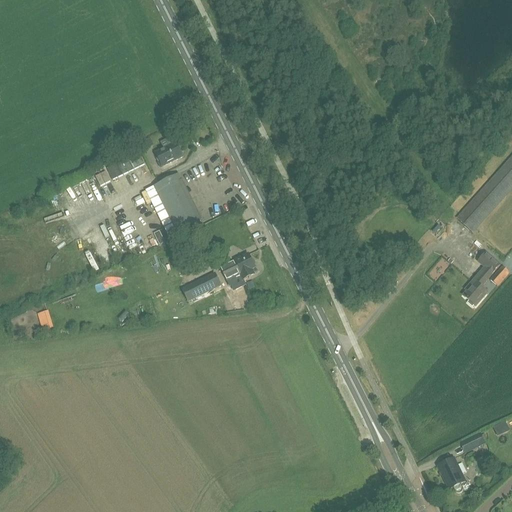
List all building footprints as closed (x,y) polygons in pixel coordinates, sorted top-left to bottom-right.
[(162,167),(183,157),(176,143),(175,144),(172,137),(160,143),(163,149),(155,153),(162,167)] [(138,152),(133,155),(139,167),(144,165),(138,152)] [(134,170),(139,167),(133,155),(128,158),(134,170)] [(511,157),(488,185),(457,219),(473,233),(511,188),(511,157)] [(123,160),(129,172),(134,170),(128,158),(123,160)] [(123,175),(129,172),(123,160),(117,163),(123,175)] [(118,164),(112,167),(118,178),(123,175),(118,164)] [(112,180),(118,178),(112,167),(107,169),(112,180)] [(105,172),(100,174),(105,184),(110,182),(105,172)] [(105,184),(100,174),(95,177),(100,187),(105,184)] [(184,230),(202,221),(179,174),(154,187),(178,236),(185,233),(184,230)] [(164,241),(169,239),(164,229),(159,232),(164,241)] [(164,241),(159,232),(154,234),(159,245),(165,243),(164,241)] [(90,252),(87,254),(97,272),(101,270),(90,252)] [(479,262),(486,268),(493,274),(501,265),(487,253),(479,262)] [(190,274),(212,262),(208,255),(191,263),(191,264),(186,267),(190,274)] [(249,255),(237,261),(221,269),(229,287),(234,284),(234,285),(236,286),(239,284),(240,282),(244,279),(244,280),(255,274),(252,269),(256,268),(255,266),(256,265),(256,264),(255,261),(253,260),(252,261),(249,255)] [(503,267),(491,281),(498,287),(510,273),(503,267)] [(493,274),(486,268),(466,290),(468,291),(464,296),(470,301),(469,303),(472,306),(474,305),(476,306),(487,293),(481,287),(493,274)] [(215,273),(182,290),(188,303),(221,286),(215,273)] [(252,281),(247,284),(249,290),(255,287),(252,281)] [(38,314),(43,331),(53,328),(48,311),(38,314)] [(508,422),(496,428),(500,436),(511,430),(508,422)] [(480,433),(471,438),(477,449),(485,445),(480,433)] [(461,484),(465,482),(454,459),(438,466),(449,490),(453,488),(455,492),(456,493),(457,494),(458,494),(459,494),(460,494),(461,493),(462,493),(462,492),(463,491),(463,490),(463,489),(462,488),(461,484)]
